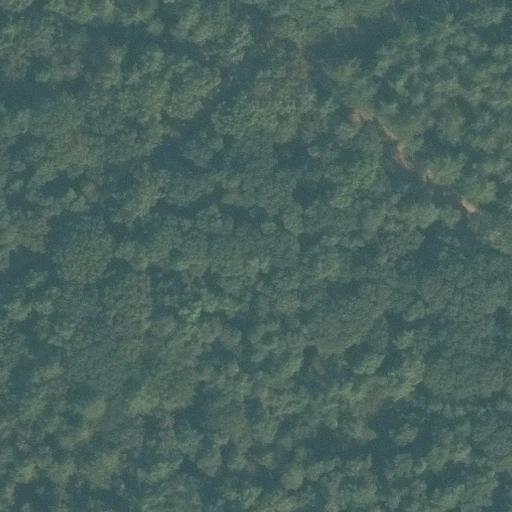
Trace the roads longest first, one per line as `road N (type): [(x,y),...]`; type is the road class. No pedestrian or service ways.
road 1 (track): [(0,279),(263,54),(283,51)]
road 2 (track): [(511,258),(283,51)]
road 3 (track): [(278,69),(202,73),(129,114),(0,156)]
road 4 (unknown): [(249,67),(220,47),(0,11)]
road 5 (track): [(461,0),(283,51)]
